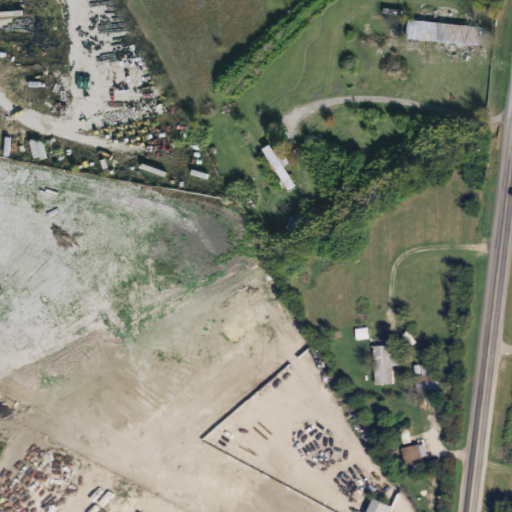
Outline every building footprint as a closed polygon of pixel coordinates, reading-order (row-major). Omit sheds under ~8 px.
[(407,18),(481,24),(479,43),(406,36),(407,18)] [(276,157),(270,159),(264,145),(270,143),(276,157)] [(237,328),(256,328),(257,375),(238,376),(237,328)] [(394,384),(375,384),(375,345),(394,345),(394,384)] [(419,389),(419,362),(438,362),(438,389),(419,389)] [(267,408),(249,438),(243,434),(261,404),(267,408)] [(369,511),(376,498),(393,506),(390,511),(369,511)]
